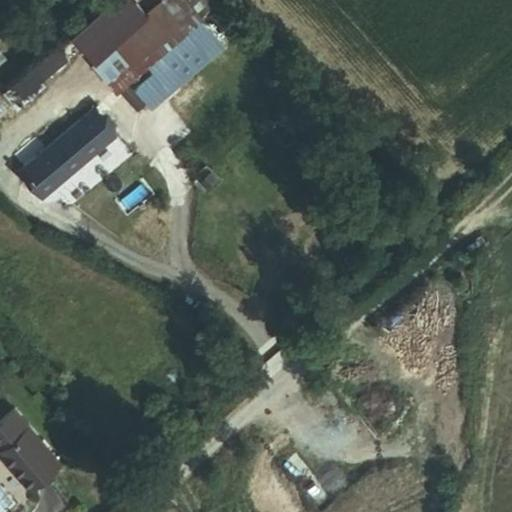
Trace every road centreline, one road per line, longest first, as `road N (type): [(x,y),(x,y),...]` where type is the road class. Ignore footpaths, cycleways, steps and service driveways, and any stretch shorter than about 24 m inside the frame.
road 1 (track): [(255,415),(511,181)]
road 2 (unclassified): [(135,511),(255,415)]
